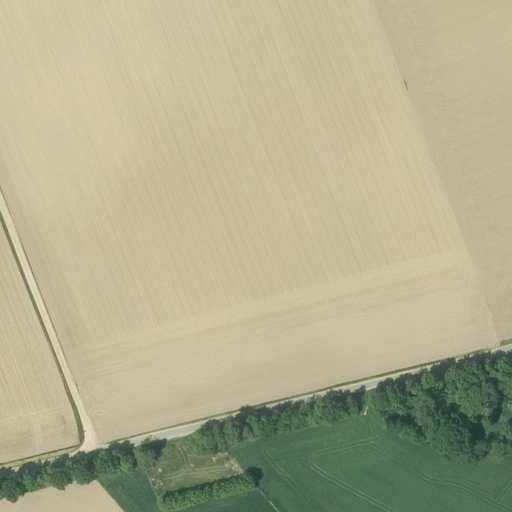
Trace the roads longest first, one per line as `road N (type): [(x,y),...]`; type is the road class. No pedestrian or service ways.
road 1 (unclassified): [(0,476),(511,348)]
road 2 (track): [(95,453),(0,204)]
